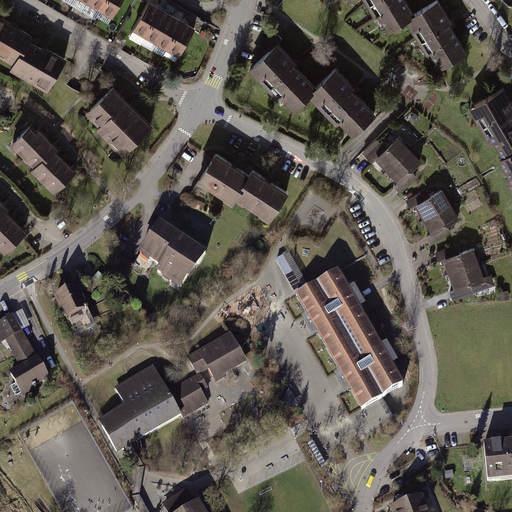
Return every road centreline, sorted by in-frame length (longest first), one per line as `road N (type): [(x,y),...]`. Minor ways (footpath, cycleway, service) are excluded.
road 1 (residential): [(414,422),(426,359),(381,211),(333,170),(200,108)]
road 2 (residential): [(200,108),(122,206),(0,293)]
road 3 (residential): [(200,108),(18,0)]
